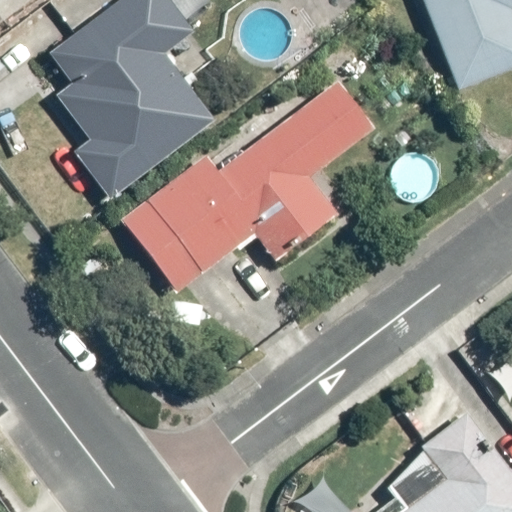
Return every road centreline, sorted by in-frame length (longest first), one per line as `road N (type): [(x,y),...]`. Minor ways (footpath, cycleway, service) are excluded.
road 1 (residential): [(511,233),(147,511)]
road 2 (residential): [(132,511),(0,336)]
